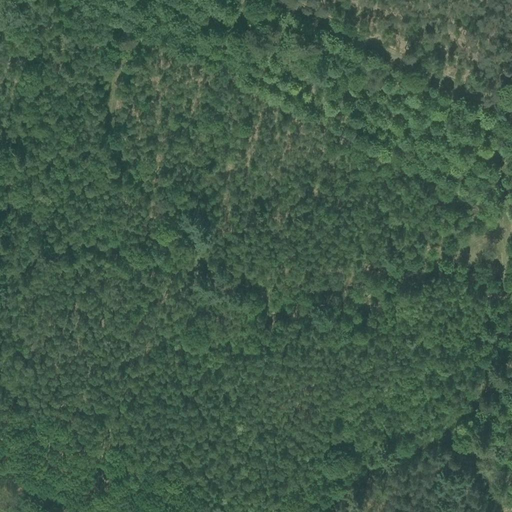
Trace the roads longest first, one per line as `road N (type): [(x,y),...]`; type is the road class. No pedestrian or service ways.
road 1 (track): [(232,12),(290,40),(398,127),(473,120),(487,135),(503,187),(502,266),(460,414),(498,511)]
road 2 (track): [(208,0),(231,18),(149,30),(129,51),(113,102),(134,166),(198,238),(197,256),(184,264),(70,236),(0,278)]
